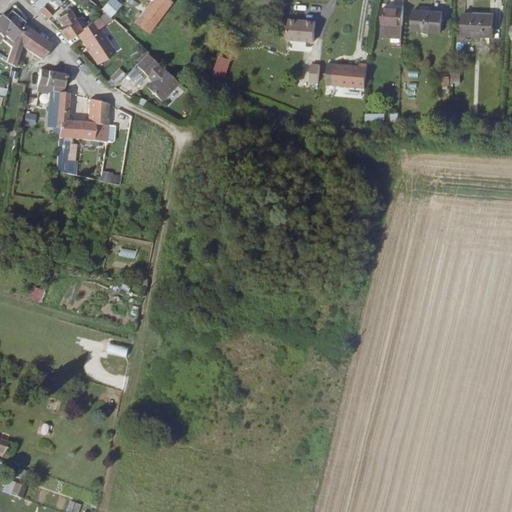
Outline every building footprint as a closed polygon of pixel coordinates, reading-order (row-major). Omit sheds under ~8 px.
[(45,0),(39,0),(32,7),(47,21),(54,13),(52,10),(55,8),(49,1),(48,2),(45,0)] [(119,8),(109,0),(108,0),(99,11),(103,15),(108,20),(119,8)] [(154,23),(172,0),(151,0),(132,26),(145,36),(151,28),(155,31),(158,26),(154,23)] [(402,25),(403,9),(382,8),(381,24),(402,25)] [(440,31),(441,12),(414,11),(413,30),(440,31)] [(78,28),(75,22),(69,12),(59,18),(64,29),(60,31),(66,41),(76,33),(85,28),(83,25),(78,28)] [(25,24),(12,13),(5,20),(19,32),(24,27),(25,25),(25,24)] [(491,37),(493,15),(463,13),(460,34),(491,37)] [(115,56),(100,31),(112,24),(108,20),(103,15),(85,28),(76,33),(81,42),(96,67),(115,56)] [(0,17),(0,36),(3,33),(12,39),(19,32),(5,20),(1,16),(0,17)] [(83,25),(79,19),(75,22),(78,28),(83,25)] [(315,41),(314,19),(287,19),(288,42),(315,41)] [(11,46),(3,61),(13,67),(15,68),(16,64),(23,47),(34,34),(24,27),(19,32),(12,39),(9,45),(11,46)] [(34,34),(23,47),(43,60),(51,47),(34,34)] [(135,64),(137,66),(146,56),(144,55),(135,64)] [(160,104),(177,86),(162,73),(161,74),(146,59),(135,70),(145,80),(148,76),(154,81),(145,91),(160,104)] [(311,63),(310,84),(319,84),(320,63),(311,63)] [(365,92),(368,68),(360,67),(360,70),(329,66),(325,86),(365,92)] [(419,78),(419,71),(404,69),(403,77),(419,78)] [(66,76),(39,70),(36,90),(37,90),(44,92),(46,85),(64,88),(66,76)] [(110,80),(115,85),(124,76),(119,71),(110,80)] [(461,83),(460,72),(451,72),(451,83),(461,83)] [(58,132),(58,141),(69,142),(69,122),(65,122),(69,95),(63,94),(59,93),(57,105),(54,132),(58,132)] [(36,106),(37,98),(29,96),(28,105),(36,106)] [(107,125),(109,105),(89,100),(87,124),(107,125)] [(54,132),(57,105),(53,104),(47,131),(54,132)] [(35,126),(36,114),(27,113),(26,125),(35,126)] [(85,124),(69,122),(69,142),(71,142),(80,142),(81,131),(84,131),(85,124)] [(107,125),(87,124),(85,124),(84,131),(81,131),(80,142),(105,142),(107,125)] [(109,185),(111,178),(102,176),(101,183),(109,185)] [(118,187),(120,180),(112,178),(111,185),(118,187)] [(30,299),(40,302),(44,290),(33,287),(30,299)] [(109,344),(107,354),(127,356),(128,347),(109,344)] [(38,432),(48,436),(53,426),(43,422),(38,432)] [(3,492),(16,496),(20,484),(7,480),(3,492)] [(69,500),(65,511),(78,511),(81,504),(69,500)]
